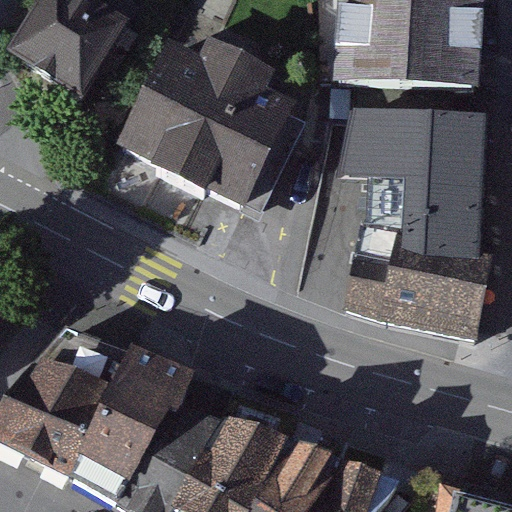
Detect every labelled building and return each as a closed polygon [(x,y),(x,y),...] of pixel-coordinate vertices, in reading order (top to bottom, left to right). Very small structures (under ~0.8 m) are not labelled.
[(89,105),(135,29),(87,0),(48,0),(13,58),(89,105)] [(324,0),(318,88),(462,101),(471,101),(478,0),(324,0)] [(301,107),(177,48),(122,161),(247,221),(301,107)] [(382,240),(479,257),(485,135),(343,124),(326,188),(353,191),(351,236),(382,240)] [(344,313),(467,346),(490,262),(479,257),(382,240),(380,274),(349,269),(344,313)] [(0,449),(119,511),(134,511),(169,421),(178,384),(67,337),(0,435),(0,449)] [(134,511),(276,511),(303,464),(169,421),(134,511)] [(398,511),(410,498),(303,464),(276,511),(398,511)]
